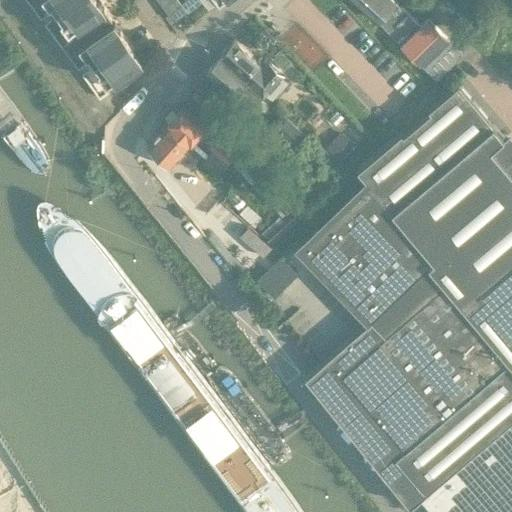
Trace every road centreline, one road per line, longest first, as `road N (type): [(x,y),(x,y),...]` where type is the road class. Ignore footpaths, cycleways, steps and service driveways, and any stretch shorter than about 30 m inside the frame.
road 1 (unclassified): [(390,511),(120,159),(121,133)]
road 2 (unknown): [(396,94),(299,0)]
